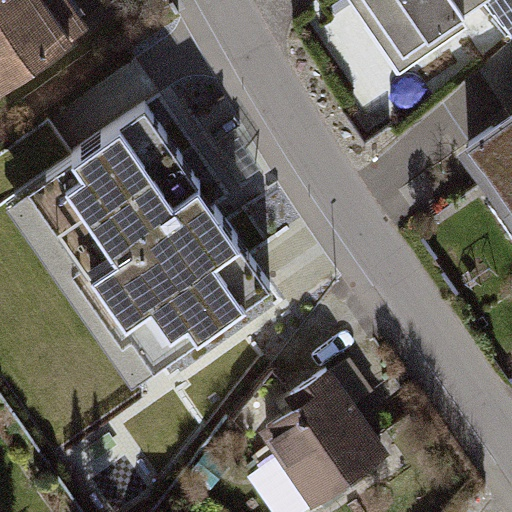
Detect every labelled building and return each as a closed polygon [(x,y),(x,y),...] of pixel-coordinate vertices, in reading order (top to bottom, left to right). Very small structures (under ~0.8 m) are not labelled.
[(0,0),(0,124),(0,125),(95,54),(54,0),(0,0)] [(357,0),(390,47),(457,0),(357,0)] [(146,103),(30,183),(154,361),(270,281),(146,103)] [(511,153),(478,178),(511,225),(511,153)] [(340,403),(241,481),(265,511),(328,511),(389,464),(340,403)]
